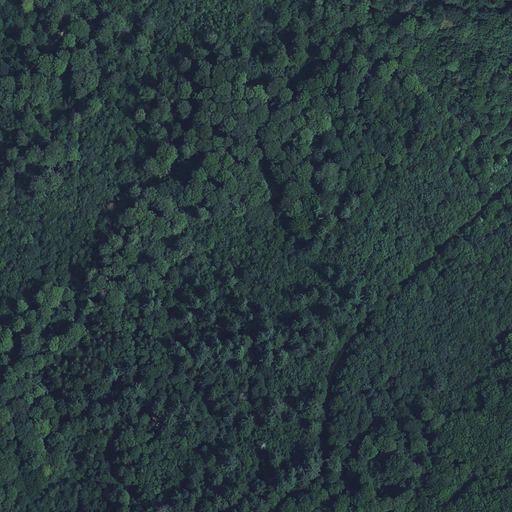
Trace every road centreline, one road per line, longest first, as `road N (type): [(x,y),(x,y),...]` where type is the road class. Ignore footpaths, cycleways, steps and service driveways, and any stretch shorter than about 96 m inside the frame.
road 1 (track): [(277,511),(296,495),(331,433),(341,364),(399,289),(511,190)]
road 2 (track): [(0,101),(91,0)]
